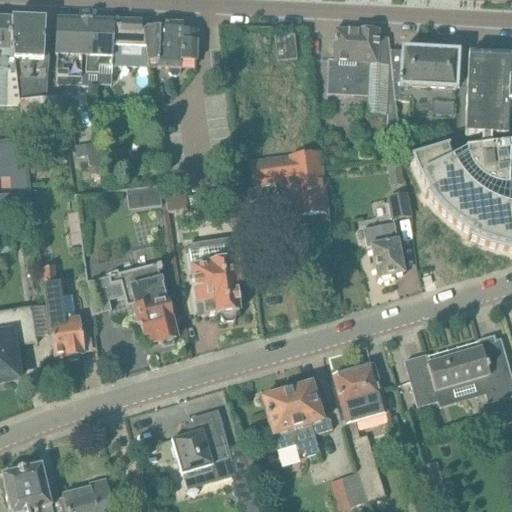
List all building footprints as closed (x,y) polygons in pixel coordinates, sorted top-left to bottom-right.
[(12,55),(7,21),(0,20),(0,58),(7,58),(7,55),(12,55)] [(44,50),(45,23),(7,21),(12,55),(14,69),(20,105),(46,102),(49,50),(44,50)] [(92,22),(84,22),(57,21),(55,58),(57,58),(56,79),(57,79),(56,89),(90,90),(90,88),(82,88),(82,76),(83,58),(90,58),(92,22)] [(114,29),(114,23),(92,22),(90,58),(83,58),(82,76),(82,88),(90,88),(90,82),(88,82),(88,76),(99,77),(99,69),(112,69),(148,70),(143,34),(141,34),(142,25),(120,24),(120,29),(114,29)] [(146,30),(143,33),(148,70),(169,71),(168,76),(172,80),(177,80),(181,76),(181,64),(196,65),(197,33),(183,33),(183,26),(159,25),(159,31),(146,30)] [(395,103),(389,53),(378,53),(378,34),(335,32),(333,63),(328,63),(327,98),(353,99),(353,110),(367,111),(367,116),(387,117),(386,148),(399,149),(399,142),(395,103)] [(294,37),(275,40),(278,64),(297,62),(294,37)] [(401,54),(389,53),(395,103),(409,104),(409,120),(410,120),(409,141),(464,133),(468,58),(458,58),(458,56),(401,53),(401,54)] [(510,72),(510,58),(468,56),(464,133),(453,135),(464,135),(464,140),(478,141),(487,141),(506,142),(508,108),(510,72)] [(20,105),(14,69),(0,68),(0,85),(2,86),(4,107),(20,105)] [(445,151),(413,161),(421,179),(430,195),(424,199),(426,200),(428,199),(437,210),(447,220),(457,228),(465,233),(470,236),(467,242),(468,243),(470,240),(482,246),(494,250),(505,253),(511,254),(511,253),(511,72),(510,72),(508,108),(511,108),(511,150),(509,151),(486,154),(487,141),(478,141),(477,155),(468,156),(451,164),(445,151)] [(20,105),(25,138),(66,133),(60,103),(60,101),(59,102),(46,102),(20,105)] [(21,144),(9,145),(10,153),(15,152),(22,152),(21,144)] [(9,145),(0,145),(0,153),(10,153),(9,145)] [(22,152),(15,152),(16,162),(24,162),(22,152)] [(65,152),(57,153),(59,167),(67,166),(65,152)] [(321,155),(250,165),(253,189),(282,186),(284,200),(294,199),(297,219),(329,214),(321,155)] [(24,162),(16,162),(16,172),(25,172),(24,162)] [(403,187),(400,165),(387,166),(390,188),(403,187)] [(25,172),(16,172),(17,182),(26,182),(25,172)] [(26,182),(17,182),(17,192),(27,192),(26,182)] [(244,205),(242,191),(222,194),(224,208),(244,205)] [(27,192),(17,192),(17,202),(29,201),(27,192)] [(407,197),(387,201),(391,224),(411,220),(407,197)] [(186,199),(166,202),(165,202),(167,216),(188,213),(186,199)] [(29,201),(17,202),(18,212),(30,211),(29,201)] [(18,212),(13,212),(13,220),(18,220),(31,219),(30,211),(18,212)] [(377,282),(404,277),(394,227),(363,233),(366,251),(370,250),(377,282)] [(235,325),(237,315),(239,315),(235,287),(241,286),(235,242),(188,249),(198,316),(204,315),(204,319),(216,317),(217,318),(218,318),(224,327),(235,325)] [(88,277),(85,277),(92,320),(113,315),(107,294),(120,291),(125,311),(134,309),(139,326),(142,326),(145,340),(150,339),(152,346),(159,344),(159,347),(177,343),(171,323),(174,318),(172,308),(167,305),(157,267),(90,284),(88,277)] [(54,270),(41,272),(48,327),(50,327),(54,358),(65,357),(65,360),(69,360),(71,363),(79,362),(80,358),(83,358),(80,336),(86,335),(84,325),(79,326),(78,322),(76,322),(75,320),(63,322),(58,288),(57,288),(54,270)] [(37,346),(34,326),(31,310),(0,315),(0,385),(18,382),(13,350),(37,346)] [(410,384),(417,411),(437,405),(435,395),(479,382),(487,409),(486,409),(492,430),(511,424),(511,383),(500,343),(495,344),(494,339),(478,344),(480,352),(427,368),(430,378),(410,384)] [(386,417),(378,387),(373,368),(333,379),(345,422),(341,424),(357,478),(358,477),(366,506),(384,501),(366,441),(360,442),(355,425),(386,417)] [(326,410),(319,387),(312,389),(311,387),(286,394),(303,451),(306,460),(319,456),(314,439),(333,434),(329,419),(322,421),(319,412),(326,410)] [(297,452),(303,451),(286,394),(261,402),(273,441),(274,440),(278,454),(296,448),(297,452)] [(195,435),(171,442),(181,477),(211,468),(212,469),(216,485),(232,480),(239,506),(257,501),(241,447),(228,450),(218,414),(191,422),(195,435)] [(421,470),(432,506),(446,501),(436,466),(421,470)] [(51,511),(46,488),(41,469),(1,479),(9,511),(51,511)] [(350,511),(366,506),(358,477),(357,478),(341,482),(350,511)] [(113,511),(111,502),(106,483),(89,487),(90,491),(62,498),(65,511),(113,511)] [(431,511),(427,496),(410,501),(412,511),(431,511)]
